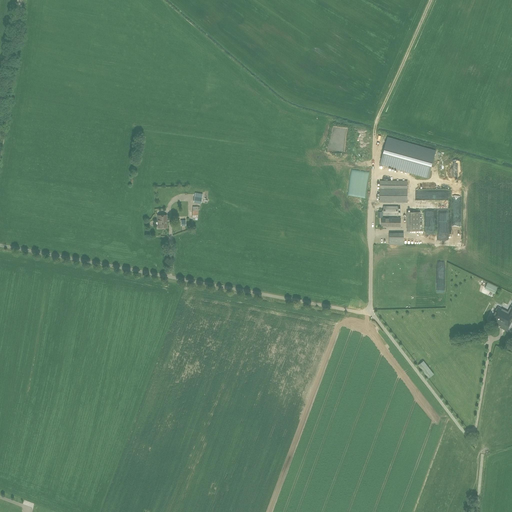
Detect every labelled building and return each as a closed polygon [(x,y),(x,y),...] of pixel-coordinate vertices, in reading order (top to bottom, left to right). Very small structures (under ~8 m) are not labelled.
[(387,138),(380,163),(428,177),(435,152),(387,138)] [(417,187),(430,187),(430,179),(417,178),(417,187)] [(407,181),(380,181),(380,202),(407,202),(407,181)] [(449,190),(428,190),(428,199),(438,199),(438,198),(449,198),(449,190)] [(194,197),(193,202),(201,203),(201,202),(207,203),(208,200),(202,199),(202,198),(202,192),(195,191),(194,197)] [(398,206),(383,206),(383,215),(398,215),(398,206)] [(408,231),(420,231),(420,212),(408,212),(408,231)] [(166,215),(158,215),(158,228),(167,227),(166,215)] [(389,218),(382,218),(381,226),(388,226),(400,226),(401,218),(389,218)] [(404,234),(389,234),(389,244),(404,244),(404,234)] [(497,287),(487,282),(484,289),(494,293),(497,287)] [(511,304),(508,312),(499,307),(492,319),(507,327),(511,316),(511,304)] [(433,374),(424,361),(418,365),(428,378),(433,374)]
